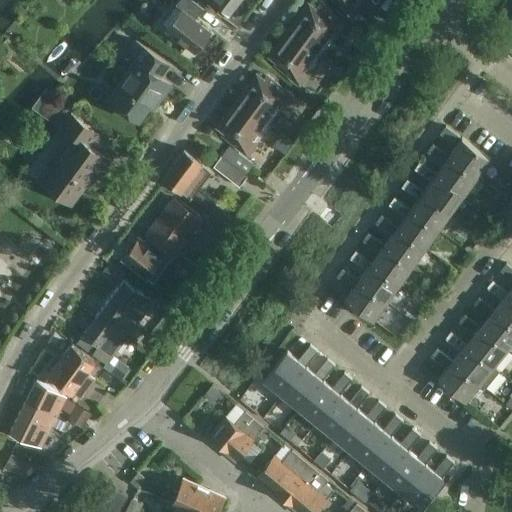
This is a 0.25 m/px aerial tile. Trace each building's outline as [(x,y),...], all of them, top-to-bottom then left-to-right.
[(195,50),(211,31),(195,19),(204,8),(194,0),(179,0),(176,4),(182,9),(167,28),(195,50)] [(210,0),(215,4),(217,0),(230,11),(239,0),(210,0)] [(336,0),(352,11),(360,0),(336,0)] [(318,50),(321,52),(334,35),(334,36),(344,23),(318,4),(316,7),(309,2),(289,29),(318,50)] [(309,69),(321,52),(318,50),(289,29),(270,55),(277,60),(274,63),(300,82),(309,70),(309,69)] [(161,98),(171,85),(159,77),(168,64),(135,40),(127,52),(136,59),(108,97),(138,119),(156,94),(161,98)] [(265,120),(269,123),(281,106),(282,107),(291,94),(266,75),(264,78),(257,73),(237,99),(265,120)] [(418,78),(413,85),(421,92),(427,85),(418,78)] [(257,140),(269,123),(265,120),(237,99),(218,126),(225,131),(222,134),(248,153),(257,140)] [(99,173),(109,159),(89,144),(98,133),(70,112),(61,125),(72,133),(39,178),(57,192),(72,202),(74,198),(95,170),(99,173)] [(448,154),(478,174),(490,157),(461,136),(446,125),(440,133),(455,144),(448,154)] [(478,174),(448,154),(433,142),(427,150),(443,162),(436,171),(435,172),(464,193),(478,174)] [(229,146),(221,156),(246,173),(253,163),(229,146)] [(209,211),(215,204),(196,190),(212,170),(184,149),(164,176),(209,211)] [(239,186),(246,176),(221,157),(213,166),(239,186)] [(435,172),(436,171),(420,160),(414,168),(430,179),(423,189),(451,211),(464,193),(435,172)] [(451,211),(423,189),(407,178),(401,186),(417,197),(410,207),(438,228),(451,211)] [(410,207),(394,196),(389,204),(404,215),(397,225),(425,246),(438,228),(410,207)] [(129,248),(123,257),(148,276),(152,279),(172,253),(185,237),(201,216),(175,197),(148,234),(150,236),(146,243),(137,236),(135,239),(133,238),(127,246),(129,248)] [(486,206),(485,207),(492,212),(493,211),(497,205),(490,200),(486,206)] [(484,208),(479,214),(485,219),(491,213),(484,208)] [(397,225),(381,214),(376,222),(391,233),(384,243),(413,263),(425,246),(397,225)] [(413,263),(384,243),(368,231),(363,239),(378,251),(371,261),(400,282),(413,263)] [(371,261),(355,249),(350,257),(365,269),(358,278),(358,279),(387,300),(400,282),(371,261)] [(511,285),(508,291),(511,294),(511,266),(507,262),(501,269),(511,278),(511,285)] [(358,279),(358,278),(343,267),(337,275),(353,286),(345,297),(373,318),(387,300),(358,279)] [(115,327),(125,335),(152,300),(124,279),(96,317),(112,330),(115,327)] [(511,294),(508,291),(493,279),(487,286),(501,298),(494,308),(511,322),(511,294)] [(416,295),(408,306),(420,315),(429,305),(416,295)] [(511,342),(511,322),(494,308),(479,296),(473,303),(488,315),(480,325),(508,347),(511,342)] [(480,325),(465,313),(459,321),(474,332),(466,342),(494,365),(508,347),(480,325)] [(112,352),(125,335),(115,327),(112,330),(96,317),(75,344),(94,358),(93,358),(95,360),(120,378),(129,366),(111,354),(112,352)] [(494,365),(466,342),(451,330),(445,337),(460,350),(452,359),(480,382),(486,387),(500,370),(494,365)] [(94,358),(75,344),(75,345),(72,343),(49,374),(72,391),(95,360),(93,358),(94,358)] [(306,365),(318,350),(311,344),(298,359),(288,351),(266,378),(283,392),(306,365)] [(480,382),(452,359),(437,347),(431,354),(446,367),(438,377),(466,399),(480,382)] [(299,405),(323,378),(335,364),(328,358),(316,373),(306,365),(283,392),(299,405)] [(316,419),(340,392),(343,389),(350,380),(352,378),(345,372),(333,386),(323,378),(299,405),(316,419)] [(39,423),(50,429),(67,395),(62,392),(62,391),(37,378),(25,402),(45,412),(39,423)] [(350,380),(343,389),(348,393),(355,384),(350,380)] [(213,397),(219,389),(212,384),(206,392),(213,397)] [(335,434),(357,407),(369,392),(362,386),(350,400),(340,392),(316,419),(335,434)] [(352,448),(374,421),(374,420),(386,406),(379,400),(367,414),(357,407),(335,434),(352,448)] [(41,447),(50,429),(39,423),(45,412),(25,402),(10,431),(41,447)] [(82,426),(90,413),(91,412),(77,403),(68,417),(82,426)] [(264,425),(246,410),(235,422),(226,415),(210,435),(218,442),(216,444),(229,455),(231,452),(238,457),(264,425)] [(499,411),(492,421),(499,427),(507,418),(499,411)] [(391,434),(403,420),(396,413),(384,428),(374,421),(352,448),(368,461),(391,434)] [(265,439),(270,432),(263,426),(258,433),(265,439)] [(385,475),(409,448),(420,433),(413,427),(401,442),(391,434),(368,461),(385,475)] [(402,489),(425,462),(437,447),(430,441),(418,456),(409,448),(385,475),(402,489)] [(284,496),(310,463),(292,448),(282,461),(274,455),(258,474),(265,480),(263,483),(276,493),(278,491),(284,496)] [(24,476),(31,463),(12,453),(5,466),(24,476)] [(425,462),(402,489),(420,503),(442,476),(454,461),(447,455),(435,470),(425,462)] [(310,463),(284,496),(289,500),(287,503),(298,511),(301,511),(302,511),(303,511),(313,511),(326,498),(318,491),(329,478),(310,463)] [(137,485),(145,477),(138,471),(131,479),(137,485)] [(172,501),(196,511),(217,511),(225,496),(210,489),(208,492),(195,486),(196,483),(183,477),(172,501)] [(106,482),(95,502),(113,511),(118,511),(128,494),(106,482)] [(138,511),(142,502),(132,497),(128,505),(138,511)] [(349,510),(355,502),(349,497),(343,504),(349,510)] [(374,505),(373,506),(380,511),(383,511),(389,506),(380,498),(374,505)] [(196,511),(172,501),(172,502),(177,505),(174,511),(196,511)] [(369,511),(357,501),(347,511),(369,511)]
